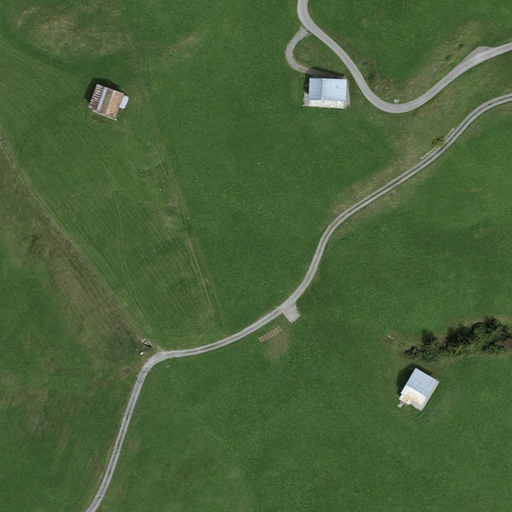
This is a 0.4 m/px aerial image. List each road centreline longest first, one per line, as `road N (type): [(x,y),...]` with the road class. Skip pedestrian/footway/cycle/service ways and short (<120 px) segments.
road 1 (track): [(90,511),(110,481),(135,392),(159,359),(251,332),(296,303),(336,229),(482,107),(511,96)]
road 2 (unclassified): [(511,46),(473,61),(417,102),(392,108),(370,97),(306,20),(302,0)]
